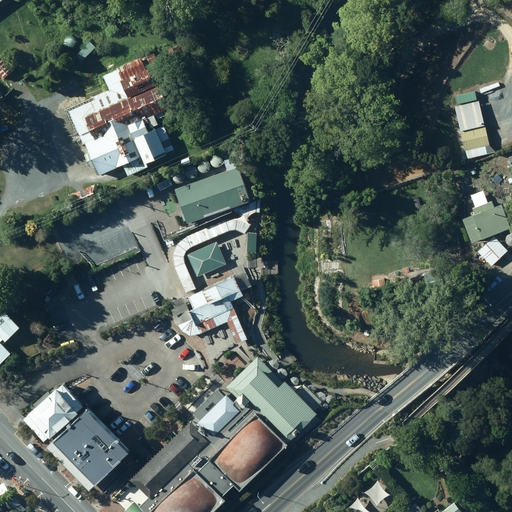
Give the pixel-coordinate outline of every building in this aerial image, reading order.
[(184,57),(179,47),(166,54),(172,64),(184,57)] [(113,89),(97,95),(98,98),(73,109),(101,174),(126,163),(131,175),(151,166),(149,162),(178,150),(167,124),(163,126),(160,118),(169,115),(170,117),(183,112),(175,93),(167,96),(161,83),(158,84),(155,78),(162,75),(158,65),(163,63),(158,52),(145,58),(144,55),(120,66),(121,68),(107,74),(113,89)] [(13,69),(0,55),(0,77),(2,79),(13,69)] [(488,145),(477,101),(453,107),(467,159),(495,152),(488,145)] [(223,102),(211,108),(215,115),(226,109),(223,102)] [(179,185),(227,164),(222,153),(174,173),(179,185)] [(245,168),(181,189),(192,221),(256,200),(245,168)] [(499,169),(488,178),(496,187),(507,178),(499,169)] [(94,185),(69,195),(74,207),(99,196),(94,185)] [(472,208),(474,214),(461,219),(470,242),(510,228),(501,204),(493,207),(490,201),(472,208)] [(179,266),(190,292),(199,288),(188,262),(187,255),(189,250),(193,246),(232,229),(238,229),(243,229),(244,232),(251,228),(248,221),(240,218),(233,218),(189,237),(181,243),(176,254),(179,266)] [(385,251),(383,226),(361,229),(364,253),(385,251)] [(492,235),(476,250),(491,266),(507,250),(492,235)] [(220,242),(191,254),(200,275),(228,263),(220,242)] [(208,290),(192,296),(197,308),(193,309),(197,318),(200,324),(237,308),(232,295),(246,289),(254,286),(248,272),(240,276),(208,290)] [(72,273),(63,276),(66,285),(75,282),(72,273)] [(188,298),(177,303),(179,307),(172,310),(179,326),(181,325),(197,318),(193,309),(188,298)] [(197,318),(181,325),(185,330),(193,335),(203,333),(230,322),(239,343),(251,338),(237,308),(200,324),(197,318)] [(0,366),(14,353),(3,342),(6,339),(8,341),(23,327),(9,312),(0,320),(0,366)] [(198,419),(136,477),(154,496),(144,506),(139,501),(128,511),(219,511),(233,499),(230,496),(242,484),(248,490),(295,443),(295,442),(323,411),(319,407),(325,402),(309,385),(303,390),(293,379),(289,383),(262,355),(230,386),(242,398),(241,400),(233,392),(231,395),(224,388),(200,412),(207,419),(205,420),(207,423),(204,426),(198,419)] [(62,386),(34,413),(57,437),(91,404),(71,382),(65,388),(62,386)] [(93,408),(61,441),(104,484),(136,451),(93,408)] [(380,480),(368,491),(379,505),(392,494),(380,480)] [(19,496),(12,499),(9,503),(12,509),(17,509),(24,506),(19,496)] [(442,511),(440,509),(436,511),(465,511),(457,502),(445,511),(442,511)] [(411,510),(412,511),(426,511),(419,503),(411,510)]
